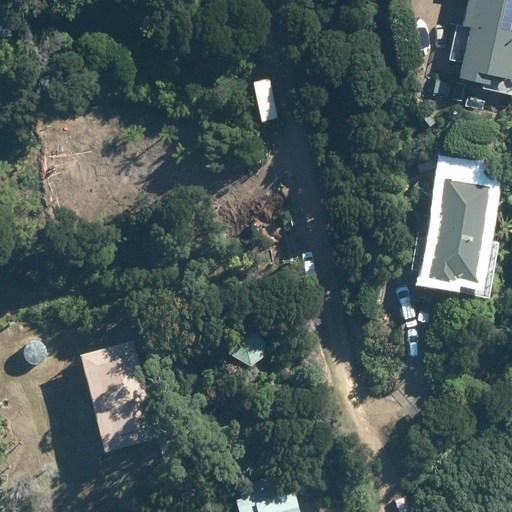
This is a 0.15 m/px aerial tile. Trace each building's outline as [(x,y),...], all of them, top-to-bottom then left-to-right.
[(511,87),(511,0),(471,0),(465,34),(473,36),(463,86),(487,91),(489,83),(511,87)] [(434,239),(427,294),(460,298),(461,291),(483,293),(497,188),(442,181),(439,201),(431,200),(426,238),(434,239)] [(229,358),(250,369),(262,359),(264,345),(254,336),(239,335),(231,345),(229,358)] [(105,458),(160,444),(136,348),(81,362),(105,458)] [(299,511),(296,499),(279,503),(274,484),(239,494),(243,507),(237,509),(238,511),(299,511)]
